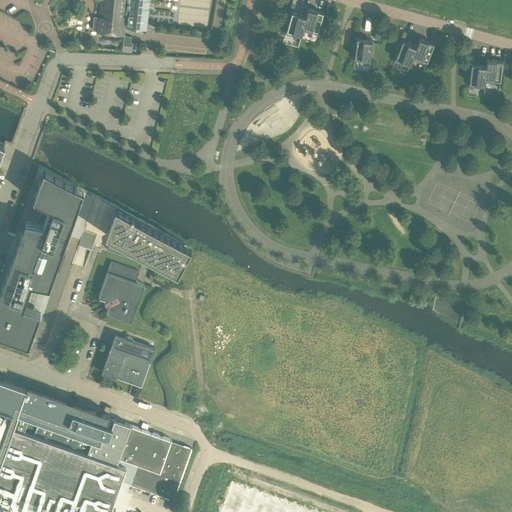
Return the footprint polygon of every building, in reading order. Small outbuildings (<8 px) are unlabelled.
[(100,0),(98,18),(94,17),(93,30),(98,30),(97,31),(123,34),(124,27),(132,28),(132,26),(139,27),(139,29),(146,29),(149,0),(100,0)] [(162,0),(162,8),(181,9),(181,0),(162,0)] [(325,12),(308,7),(306,15),(302,29),(303,29),(317,33),(320,21),(322,21),(325,12)] [(306,15),(289,11),(287,20),(289,21),(285,33),(301,37),(303,29),(302,29),(306,15)] [(372,39),(355,37),(354,47),(356,47),(354,60),(370,62),(372,39)] [(436,43),(419,37),(416,45),(411,58),(412,58),(426,64),(430,51),(432,52),(436,43)] [(416,45),(400,39),(397,48),(399,49),(394,61),(409,67),(412,58),(411,58),(416,45)] [(123,50),(133,51),(134,41),(124,40),(123,50)] [(504,61),(487,59),(486,65),(485,81),(500,83),(501,70),(503,70),(504,61)] [(486,65),(469,63),(468,72),(470,73),(469,85),(485,87),(485,81),(486,65)] [(0,288),(0,333),(28,343),(40,310),(26,305),(34,284),(48,287),(78,203),(83,189),(43,168),(32,199),(45,206),(35,221),(25,219),(0,288)] [(191,246),(115,205),(105,234),(112,238),(111,238),(110,239),(109,239),(108,240),(108,241),(108,243),(108,245),(107,248),(169,270),(170,269),(176,272),(191,246)] [(131,321),(145,284),(136,281),(139,271),(111,261),(98,296),(108,299),(104,301),(105,303),(106,305),(109,303),(106,312),(131,321)] [(185,369),(175,396),(211,409),(236,418),(214,480),(218,481),(243,490),(264,429),(278,391),(247,380),(226,372),(258,284),(222,264),(221,269),(185,369)] [(319,331),(313,349),(327,354),(333,336),(319,331)] [(111,345),(101,372),(141,386),(155,348),(125,337),(115,333),(111,345)] [(333,336),(327,354),(341,360),(348,342),(333,336)] [(382,366),(376,384),(390,389),(396,371),(382,366)] [(396,371),(390,389),(404,394),(411,376),(396,371)] [(0,511),(110,511),(127,467),(117,463),(119,457),(118,457),(130,424),(109,416),(106,423),(112,425),(108,435),(103,433),(100,441),(58,426),(67,401),(68,398),(30,385),(29,388),(0,377),(0,511)] [(335,393),(328,411),(342,416),(349,398),(335,393)] [(442,393),(436,411),(450,416),(456,398),(442,393)] [(67,401),(58,426),(100,441),(103,433),(108,435),(112,425),(106,423),(109,416),(110,413),(68,398),(67,401)] [(349,398),(342,416),(357,421),(363,403),(349,398)] [(456,398),(450,416),(464,421),(471,403),(456,398)] [(130,424),(118,457),(119,457),(138,464),(131,484),(173,499),(191,447),(171,440),(171,439),(130,424)] [(302,440),(298,453),(316,459),(318,460),(323,448),(302,440)] [(470,441),(463,460),(478,465),(484,447),(470,441)] [(484,447),(478,465),(492,470),(498,452),(484,447)] [(298,453),(294,464),(312,471),(316,459),(298,453)] [(351,458),(347,470),(349,471),(367,477),(368,478),(372,465),(351,458)] [(294,464),(290,476),(308,482),(312,471),(294,464)] [(349,471),(345,482),(363,489),(367,477),(349,471)] [(290,476),(286,487),(304,493),(308,482),(290,476)] [(406,478),(402,490),(403,490),(421,497),(421,496),(423,497),(427,485),(406,478)] [(218,481),(206,511),(235,511),(243,490),(218,481)] [(345,482),(341,494),(359,500),(363,489),(345,482)] [(286,487),(282,498),(300,504),(304,493),(286,487)] [(403,490),(399,501),(416,508),(421,497),(403,490)] [(341,494),(337,505),(355,511),(359,500),(341,494)] [(456,495),(451,507),(454,508),(463,511),(473,511),(477,503),(456,495)] [(282,498),(278,509),(285,511),(297,511),(300,504),(282,498)] [(399,501),(394,511),(414,511),(416,508),(399,501)]
